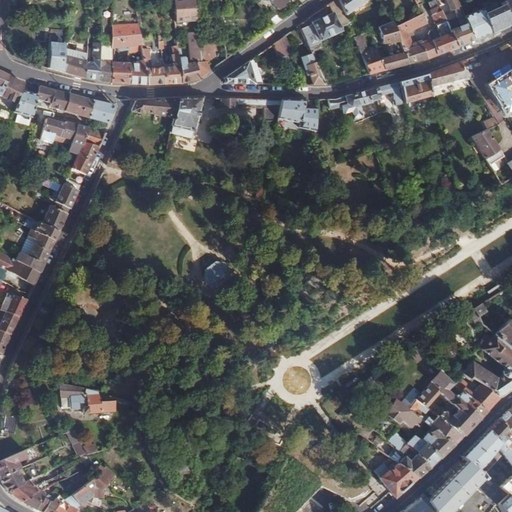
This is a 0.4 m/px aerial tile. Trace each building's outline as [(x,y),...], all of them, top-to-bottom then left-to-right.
[(196,0),(175,0),(177,22),(198,21),(196,0)] [(287,0),(268,0),(278,9),(287,0)] [(330,13),(310,23),(318,41),(339,32),(331,14),(340,9),(336,0),(333,0),(327,5),(330,13)] [(336,0),(340,9),(343,16),(365,0),(336,0)] [(417,0),(411,0),(418,14),(423,12),(417,0)] [(443,0),(447,11),(451,9),(455,19),(462,17),(454,0),(443,0)] [(479,9),(490,34),(511,23),(511,0),(509,0),(497,5),(495,2),(479,9)] [(439,8),(430,12),(436,26),(446,22),(442,13),(441,13),(440,10),(439,8)] [(479,9),(462,17),(473,40),(481,37),(490,34),(479,9)] [(456,46),(458,45),(473,40),(462,17),(455,19),(456,22),(453,23),(454,24),(448,27),(456,46)] [(399,45),(408,63),(417,61),(419,60),(435,54),(431,44),(413,51),(406,37),(425,29),(423,26),(426,24),(424,20),(421,21),(420,18),(392,31),(397,40),(399,45)] [(446,22),(436,26),(434,27),(440,41),(431,44),(435,54),(446,50),(456,46),(448,27),(446,22)] [(127,51),(127,53),(141,50),(141,47),(137,24),(126,25),(127,51)] [(127,51),(126,25),(112,26),(111,45),(114,45),(114,47),(118,47),(117,52),(127,51)] [(390,25),(374,30),(381,45),(397,40),(392,31),(390,25)] [(47,27),(33,27),(32,42),(46,43),(47,27)] [(282,35),(271,43),(279,59),(290,53),(282,35)] [(53,70),(62,72),(63,60),(63,54),(64,43),(65,36),(63,36),(62,37),(61,43),(49,43),(47,69),(53,70)] [(351,38),(367,74),(374,72),(384,70),(378,59),(371,46),(368,47),(369,49),(364,50),(358,36),(351,38)] [(201,59),(199,44),(199,38),(190,40),(192,60),(185,60),(185,58),(185,56),(183,55),(181,55),(181,47),(177,47),(181,83),(190,81),(198,79),(197,59),(201,59)] [(175,83),(181,83),(177,47),(176,39),(174,39),(174,44),(172,44),(173,52),(172,53),(173,63),(165,63),(169,84),(175,83)] [(201,59),(197,59),(198,79),(209,72),(204,64),(213,55),(211,40),(199,44),(201,59)] [(76,44),(64,43),(63,54),(75,55),(76,44)] [(91,80),(97,81),(98,45),(98,43),(90,44),(90,58),(92,58),(92,64),(85,64),(84,78),(91,80)] [(110,83),(111,63),(111,61),(105,60),(105,53),(111,52),(111,45),(98,45),(97,81),(104,82),(110,83)] [(389,55),(378,59),(384,70),(393,67),(408,63),(399,45),(390,48),(391,53),(389,53),(389,55)] [(158,84),(169,84),(165,63),(157,64),(157,66),(153,66),(150,47),(141,47),(141,50),(143,60),(147,85),(158,84)] [(309,74),(313,84),(325,84),(310,54),(299,59),(307,75),(309,74)] [(84,78),(85,64),(85,62),(63,60),(62,72),(71,74),(84,78)] [(137,84),(147,85),(143,60),(136,62),(136,64),(129,64),(128,84),(137,84)] [(443,67),(426,74),(429,87),(469,79),(459,60),(443,67)] [(246,61),(222,78),(224,83),(238,83),(253,83),(246,61)] [(128,84),(129,64),(111,63),(110,83),(116,83),(128,84)] [(511,70),(487,87),(505,114),(511,108),(511,70)] [(0,72),(0,95),(1,96),(0,98),(0,125),(11,130),(14,123),(9,120),(12,112),(21,92),(23,86),(14,82),(6,78),(7,76),(0,72)] [(411,78),(398,81),(402,100),(403,105),(431,95),(429,87),(426,74),(411,78)] [(326,99),(329,110),(341,108),(343,115),(349,113),(351,121),(362,118),(359,107),(371,104),(371,103),(378,101),(379,106),(390,103),(388,95),(391,94),(393,103),(402,100),(398,81),(332,99),(326,99)] [(63,112),(68,95),(38,87),(35,95),(34,99),(36,99),(50,104),(49,107),(63,112)] [(34,99),(35,95),(21,92),(12,112),(29,118),(29,116),(31,116),(36,99),(34,99)] [(63,112),(86,118),(92,101),(80,98),(68,95),(63,112)] [(173,119),(178,98),(157,99),(134,100),(129,112),(143,114),(143,113),(173,119)] [(201,98),(178,98),(173,119),(170,133),(190,138),(191,131),(194,131),(201,98)] [(220,98),(219,107),(263,109),(262,120),(276,122),(276,119),(281,99),(220,98)] [(304,100),(281,99),(276,119),(299,123),(299,125),(315,129),(315,109),(303,107),(304,100)] [(92,101),(86,118),(107,125),(113,107),(103,104),(92,101)] [(480,122),(483,128),(485,130),(497,122),(492,115),(480,122)] [(59,136),(64,125),(44,119),(35,152),(47,156),(51,134),(59,136)] [(71,140),(76,126),(70,124),(65,122),(64,125),(59,136),(71,140)] [(67,151),(76,154),(80,145),(82,144),(87,129),(81,128),(76,126),(71,140),(67,151)] [(483,128),(469,137),(486,165),(501,156),(485,130),(483,128)] [(76,154),(69,168),(84,176),(89,164),(100,141),(103,134),(87,129),(82,144),(80,145),(76,154)] [(314,166),(313,174),(321,171),(320,165),(314,166)] [(66,174),(64,179),(71,182),(74,177),(66,174)] [(56,183),(42,176),(41,182),(54,187),(56,183)] [(64,179),(53,202),(68,210),(74,198),(79,186),(71,182),(64,179)] [(258,182),(254,201),(260,203),(263,184),(258,182)] [(31,184),(28,191),(34,194),(39,187),(31,184)] [(47,206),(39,224),(58,233),(63,220),(68,210),(53,202),(51,207),(47,206)] [(411,219),(406,225),(413,229),(420,225),(411,219)] [(36,222),(33,231),(54,242),(56,237),(58,233),(39,224),(36,222)] [(28,259),(24,266),(39,273),(42,266),(50,250),(54,242),(33,231),(30,236),(36,239),(33,246),(17,239),(16,242),(25,247),(24,250),(30,253),(27,258),(28,259)] [(0,270),(33,285),(36,279),(39,273),(24,266),(0,253),(0,270)] [(214,263),(205,270),(204,277),(209,283),(215,283),(224,277),(225,270),(221,265),(214,263)] [(0,309),(0,311),(18,317),(21,311),(26,300),(12,296),(10,301),(4,299),(1,306),(0,309)] [(0,331),(9,336),(14,327),(18,317),(0,311),(0,331)] [(511,316),(511,315),(494,334),(511,350),(511,316)] [(0,354),(0,355),(5,345),(9,336),(0,331),(0,354)] [(473,375),(481,383),(499,398),(511,387),(511,350),(494,334),(491,339),(488,337),(485,337),(481,343),(481,345),(482,347),(484,348),(482,350),(504,370),(501,373),(501,377),(496,382),(475,363),(465,373),(470,378),(473,375)] [(412,346),(404,351),(416,361),(422,355),(412,346)] [(413,399),(415,401),(418,404),(428,410),(430,408),(425,404),(436,391),(454,408),(447,416),(441,410),(435,417),(461,436),(469,428),(478,419),(453,395),(448,389),(453,383),(438,370),(413,399)] [(92,388),(59,382),(61,394),(71,393),(73,406),(84,406),(84,410),(115,409),(114,399),(102,400),(102,395),(97,395),(96,390),(92,388)] [(499,398),(481,383),(473,391),(465,385),(460,389),(485,412),(492,405),(499,398)] [(460,389),(459,389),(453,395),(478,419),(482,415),(485,412),(460,389)] [(418,404),(415,401),(407,410),(452,445),(457,441),(461,436),(435,417),(431,421),(416,409),(416,406),(418,404)] [(452,445),(407,410),(395,424),(403,432),(412,422),(425,432),(416,441),(437,459),(445,452),(452,445)] [(511,417),(506,412),(502,416),(499,419),(511,432),(511,417)] [(511,432),(499,419),(497,421),(491,426),(487,430),(511,450),(511,443),(511,442),(511,432)] [(511,450),(487,430),(460,457),(466,462),(480,474),(499,455),(511,470),(511,481),(508,478),(495,487),(504,495),(494,505),(499,511),(507,511),(511,509),(511,450)] [(390,431),(383,440),(387,444),(393,434),(390,431)] [(6,434),(9,449),(21,447),(17,432),(6,434)] [(297,435),(290,443),(296,448),(303,440),(297,435)] [(411,437),(403,445),(408,449),(416,441),(411,437)] [(390,447),(396,452),(403,445),(397,440),(390,447)] [(396,452),(401,457),(406,452),(412,457),(414,454),(429,466),(433,462),(437,459),(416,441),(408,449),(403,445),(396,452)] [(91,451),(89,443),(79,446),(82,453),(91,451)] [(25,457),(22,450),(0,459),(0,476),(15,470),(18,468),(15,461),(25,457)] [(385,455),(395,463),(416,478),(422,473),(429,466),(414,454),(412,457),(406,462),(401,457),(398,460),(387,453),(385,455)] [(255,472),(259,467),(241,454),(238,459),(255,472)] [(85,459),(72,466),(74,472),(87,464),(85,459)] [(416,478),(395,463),(387,469),(381,462),(372,469),(394,497),(405,488),(416,478)] [(480,474),(466,462),(426,501),(421,495),(399,511),(446,511),(472,486),(494,505),(504,495),(495,487),(480,474)] [(33,465),(24,469),(29,478),(37,474),(33,465)] [(15,470),(0,476),(0,480),(2,483),(7,490),(21,482),(15,470)] [(97,473),(68,498),(69,499),(77,509),(87,497),(101,497),(99,489),(107,482),(97,473)] [(21,482),(7,490),(10,493),(14,497),(29,489),(25,480),(21,482)] [(29,489),(14,497),(17,499),(21,502),(36,493),(29,489)] [(36,493),(21,502),(27,505),(33,508),(49,495),(41,490),(36,493)] [(49,495),(33,508),(36,509),(39,511),(57,497),(51,493),(49,495)] [(57,497),(39,511),(40,511),(49,511),(58,505),(68,498),(60,494),(57,497)] [(58,505),(49,511),(76,511),(78,511),(77,509),(69,499),(64,509),(63,510),(61,509),(59,507),(58,505)]
